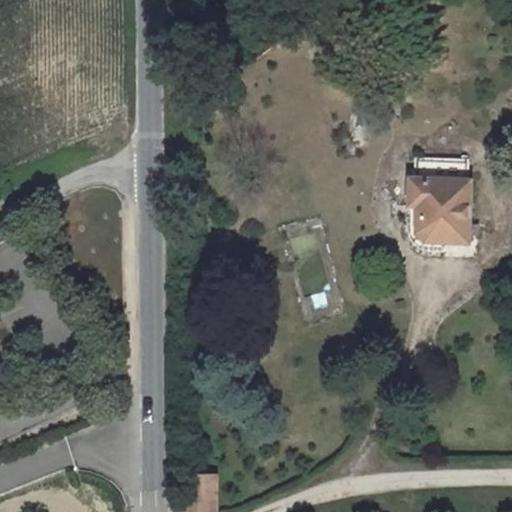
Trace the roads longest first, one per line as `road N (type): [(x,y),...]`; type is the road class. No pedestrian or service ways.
road 1 (unclassified): [(152,511),(148,0)]
road 2 (unknown): [(0,220),(148,148)]
road 3 (unknown): [(151,432),(66,441),(0,467)]
